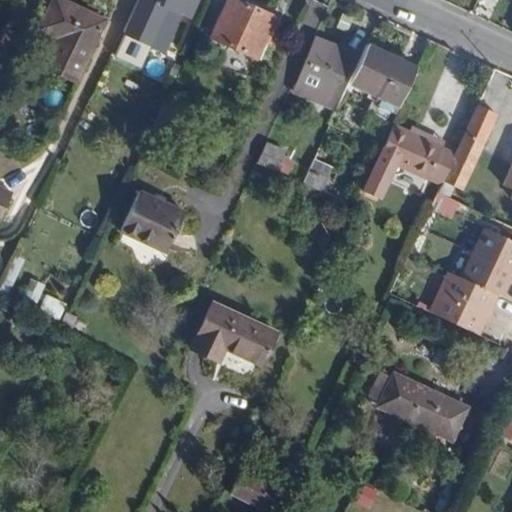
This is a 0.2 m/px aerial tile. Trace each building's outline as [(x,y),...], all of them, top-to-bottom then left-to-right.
[(74,0),(55,0),(44,23),(58,30),(45,58),(79,74),(106,15),(74,0)] [(136,0),(122,30),(162,50),(175,24),(164,16),(167,9),(171,8),(186,17),(189,18),(197,0),(136,0)] [(226,0),(209,37),(255,59),(274,18),(235,0),(226,0)] [(164,16),(175,24),(177,21),(183,24),(186,17),(171,8),(167,9),(164,16)] [(313,40),(292,91),(333,108),(354,56),(313,40)] [(365,44),(348,84),(397,107),(415,68),(365,44)] [(390,122),(395,112),(384,107),(379,118),(348,104),(342,118),(383,137),(390,122)] [(477,106),(442,180),(454,185),(461,188),(496,113),(477,106)] [(383,137),(368,171),(386,179),(393,164),(426,179),(440,146),(408,131),(390,122),(383,137)] [(408,131),(440,146),(443,140),(411,125),(408,131)] [(511,159),(501,182),(511,187),(511,189),(510,196),(511,196),(511,159)] [(441,180),(435,190),(449,197),(454,185),(442,180),(441,180)] [(0,214),(10,194),(0,189),(0,214)] [(435,190),(426,211),(445,220),(455,200),(449,197),(435,190)] [(137,192),(120,230),(165,251),(182,215),(183,212),(139,192),(137,192)] [(511,241),(481,228),(457,278),(498,297),(511,266),(511,241)] [(411,273),(403,288),(430,300),(437,285),(411,273)] [(210,303),(188,348),(215,361),(222,347),(255,362),(269,331),(210,303)] [(65,311),(58,325),(68,330),(74,316),(65,311)] [(393,373),(377,406),(447,440),(464,407),(393,373)] [(238,470),(229,491),(270,511),(281,490),(238,470)]
